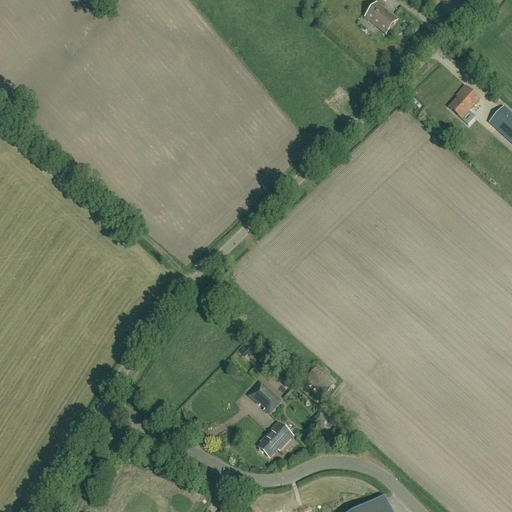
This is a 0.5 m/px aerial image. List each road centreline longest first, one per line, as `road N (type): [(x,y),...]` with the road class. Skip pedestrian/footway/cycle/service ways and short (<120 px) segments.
road 1 (unclassified): [(100,404),(187,286),(480,0)]
road 2 (unclassified): [(421,511),(384,477),(348,462),(265,480),(237,477),(100,404)]
road 3 (unclassified): [(31,511),(100,404)]
